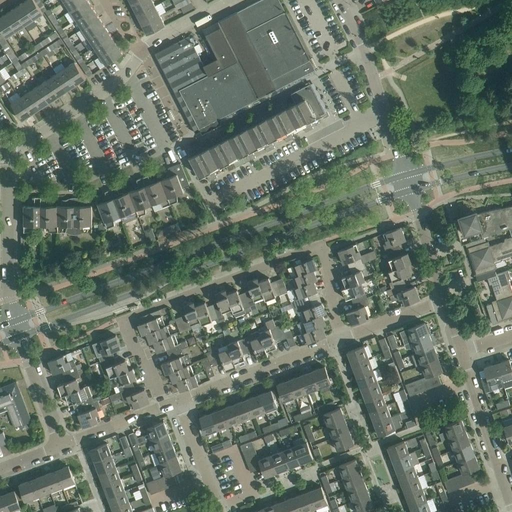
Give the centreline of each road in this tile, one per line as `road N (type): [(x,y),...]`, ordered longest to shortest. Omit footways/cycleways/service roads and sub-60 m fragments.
road 1 (tertiary): [(406,175),(15,321)]
road 2 (tertiary): [(20,336),(411,190)]
road 3 (residential): [(165,406),(124,319),(319,244),(349,335)]
road 4 (residential): [(235,0),(159,38),(126,73),(8,153)]
road 5 (residential): [(406,175),(339,0)]
road 6 (residential): [(179,400),(349,335)]
road 7 (residential): [(15,321),(8,300),(8,153)]
road 8 (residential): [(511,509),(461,349)]
